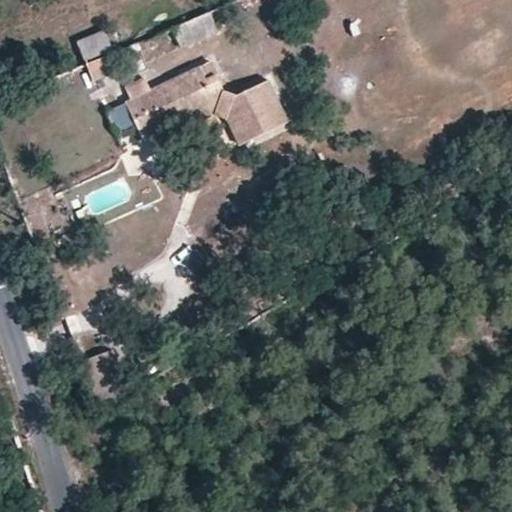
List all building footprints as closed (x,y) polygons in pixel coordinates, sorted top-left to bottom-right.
[(209,10),(171,27),(181,49),(219,32),(209,10)] [(86,63),(115,51),(106,30),(77,42),(86,63)] [(115,72),(110,55),(87,65),(93,81),(115,72)] [(218,73),(212,61),(200,66),(206,79),(215,74),(218,73)] [(286,117),(269,81),(236,96),(223,91),(215,74),(206,79),(200,66),(151,90),(145,78),(125,87),(130,99),(135,97),(143,114),(133,119),(143,141),(173,127),(221,105),(231,109),(227,120),(231,127),(239,123),(248,142),(272,131),(269,125),(286,117)] [(143,114),(135,97),(130,99),(126,101),(133,119),(143,114)] [(176,134),(216,116),(227,120),(231,109),(221,105),(173,127),(176,134)] [(272,131),(289,123),(286,117),(269,125),(272,131)] [(248,142),(239,123),(231,127),(240,146),(248,142)] [(64,245),(61,238),(53,242),(56,249),(64,245)] [(129,394),(113,350),(78,362),(96,412),(129,394)]
